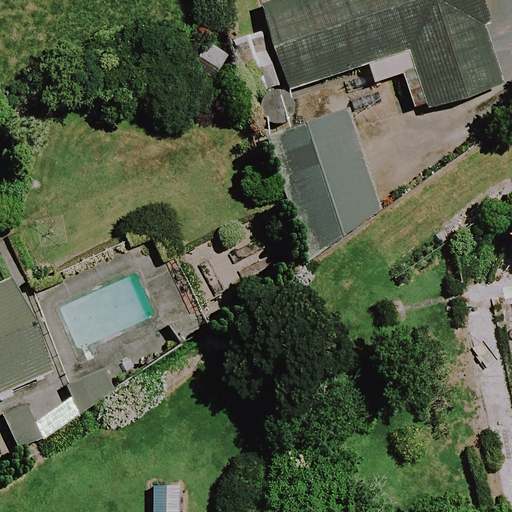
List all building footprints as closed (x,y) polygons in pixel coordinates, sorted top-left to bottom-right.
[(496,92),(468,0),(300,0),(261,12),(286,95),(366,71),(371,88),(399,79),(411,118),(496,92)] [(380,223),(334,115),(263,146),(309,253),(380,223)] [(0,290),(0,399),(47,379),(6,288),(0,290)] [(60,394),(71,421),(116,401),(105,375),(60,394)] [(25,411),(0,420),(0,435),(9,460),(39,449),(25,411)]
